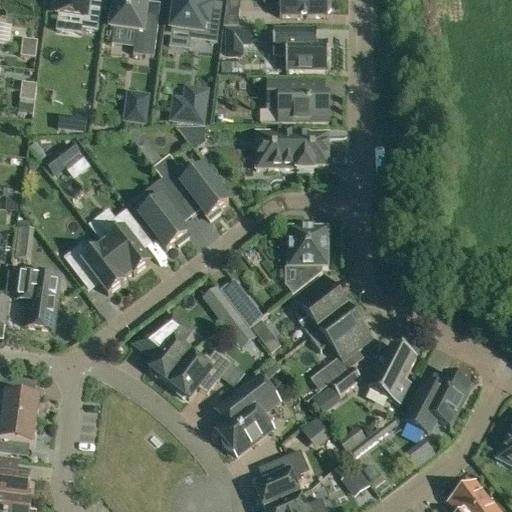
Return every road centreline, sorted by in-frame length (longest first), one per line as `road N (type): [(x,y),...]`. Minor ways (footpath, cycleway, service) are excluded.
road 1 (residential): [(362,204),(302,202),(265,213),(78,359)]
road 2 (residential): [(505,371),(370,297),(362,204)]
road 3 (residential): [(78,359),(184,429),(241,511)]
road 4 (residential): [(362,204),(361,0)]
road 5 (residential): [(505,371),(462,459),(392,511)]
road 6 (residential): [(71,511),(60,481),(72,398),(61,374)]
